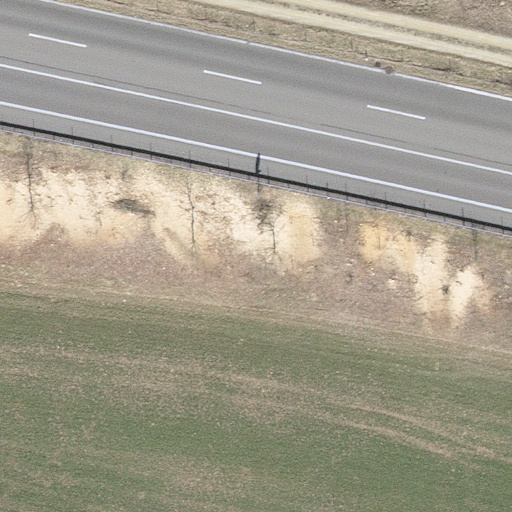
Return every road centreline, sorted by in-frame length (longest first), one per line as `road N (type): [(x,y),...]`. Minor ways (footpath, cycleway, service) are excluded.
road 1 (primary): [(0,48),(511,159)]
road 2 (track): [(511,67),(219,0)]
